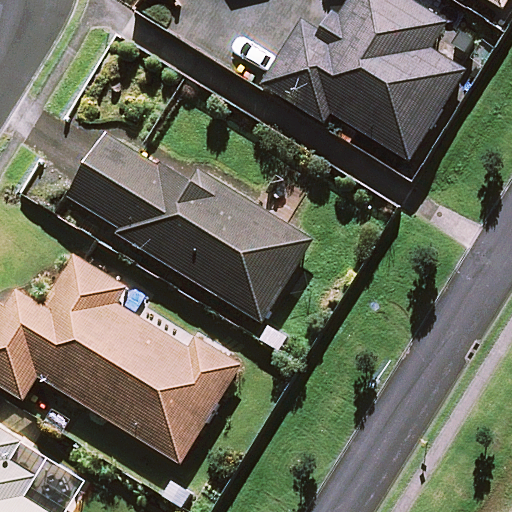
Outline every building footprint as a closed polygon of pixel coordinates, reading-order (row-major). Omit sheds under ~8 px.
[(459,34),(403,0),(357,0),(331,44),(305,28),(266,91),(328,128),(334,119),(415,169),(469,81),(441,63),(459,34)] [(511,0),(482,0),(505,14),(511,3),(511,0)] [(316,244),(121,126),(71,209),(265,327),(316,244)] [(130,285),(83,256),(49,312),(14,290),(0,312),(0,388),(28,406),(42,382),(185,469),(246,369),(196,339),(189,350),(117,306),(130,285)] [(35,440),(0,417),(0,511),(74,511),(82,500),(90,487),(29,449),(35,440)]
